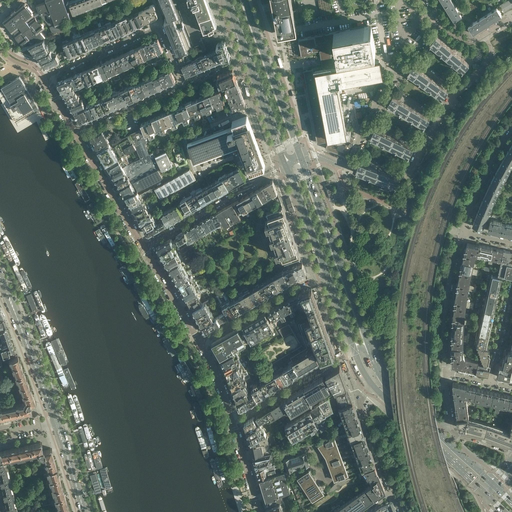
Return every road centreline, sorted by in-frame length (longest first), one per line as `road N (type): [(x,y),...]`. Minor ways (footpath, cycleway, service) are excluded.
road 1 (residential): [(73,131),(47,75),(158,26),(182,83)]
road 2 (residential): [(302,160),(349,159),(386,87),(434,21)]
road 3 (primary): [(367,343),(302,160)]
road 4 (primary): [(492,485),(383,381),(367,343)]
road 5 (primary): [(302,160),(244,0)]
road 6 (residential): [(142,247),(288,165)]
road 7 (primary): [(373,387),(486,493)]
road 8 (residential): [(198,341),(325,271)]
road 9 (secondary): [(56,422),(4,287)]
road 10 (residential): [(463,230),(444,308),(444,372)]
road 11 (residential): [(353,349),(231,419)]
road 12 (residential): [(142,247),(73,131)]
road 13 (residential): [(444,372),(452,431),(511,452)]
road 14 (residential): [(393,496),(359,400),(373,387)]
